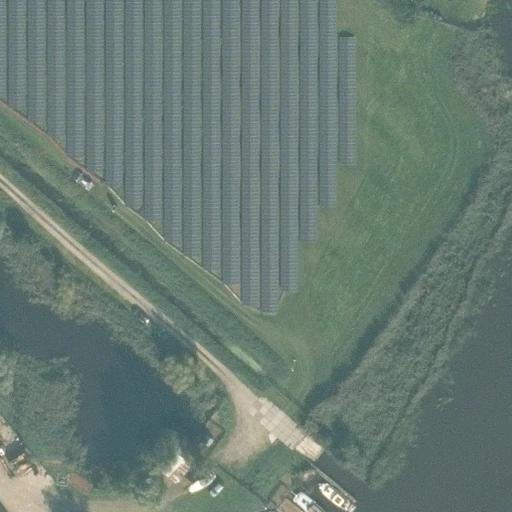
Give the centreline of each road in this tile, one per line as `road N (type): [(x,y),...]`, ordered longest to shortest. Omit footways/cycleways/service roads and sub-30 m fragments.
road 1 (track): [(308,458),(145,303),(0,182)]
road 2 (track): [(260,411),(219,464),(130,511)]
